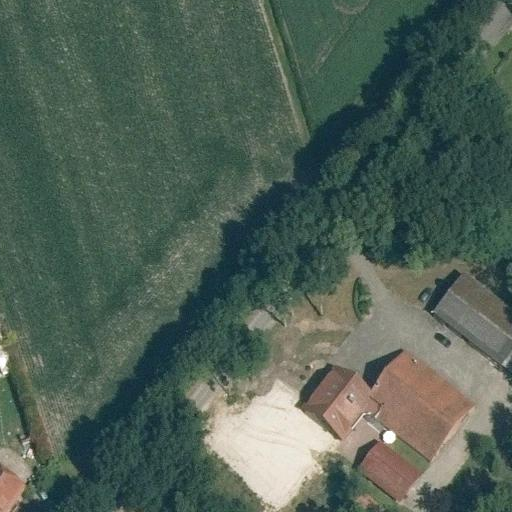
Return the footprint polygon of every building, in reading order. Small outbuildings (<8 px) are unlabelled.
[(511,358),(511,321),(460,280),(432,315),(502,371),(511,358)] [(389,437),(425,463),(467,405),(404,359),(376,398),(337,370),(303,417),(339,443),(362,411),(392,433),(389,437)] [(379,445),(354,474),(396,511),(421,482),(379,445)] [(0,474),(0,511),(10,511),(25,493),(0,474)] [(383,511),(361,493),(347,511),(383,511)]
